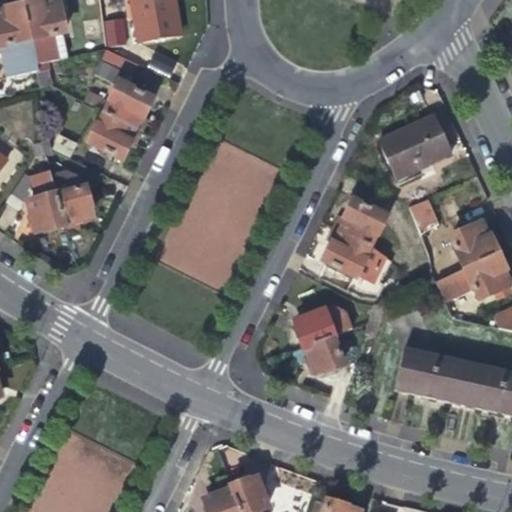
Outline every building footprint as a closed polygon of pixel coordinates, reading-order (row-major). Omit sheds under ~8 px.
[(178,38),(171,0),(131,0),(132,7),(126,8),(129,22),(134,21),(138,45),(178,38)] [(42,7),(23,11),(36,75),(45,74),(44,66),(66,60),(54,4),(42,7)] [(36,75),(23,11),(7,15),(0,16),(0,56),(5,81),(36,75)] [(121,17),(101,23),(108,47),(128,41),(121,17)] [(98,64),(99,65),(125,77),(131,80),(137,67),(104,52),(98,64)] [(94,76),(119,89),(120,86),(125,77),(99,65),(94,76)] [(45,74),(36,75),(37,82),(46,80),(45,74)] [(48,86),(46,80),(37,82),(39,89),(48,86)] [(150,101),(120,86),(119,89),(105,116),(135,131),(144,113),(150,101)] [(124,151),(135,131),(105,116),(89,147),(119,162),(124,151)] [(377,145),(395,183),(449,160),(441,142),(431,122),(377,145)] [(46,143),(40,145),(43,156),(49,154),(46,143)] [(35,158),(43,156),(40,145),(32,147),(35,158)] [(23,177),(12,194),(8,200),(20,208),(35,185),(23,177)] [(81,192),(55,199),(62,227),(78,222),(89,219),(81,192)] [(44,232),(62,227),(55,199),(28,207),(35,234),(44,232)] [(426,202),(409,211),(421,237),(438,228),(426,202)] [(347,218),(338,235),(369,250),(383,220),(353,205),(347,218)] [(451,241),(465,272),(494,259),(487,243),(480,227),(451,241)] [(323,265),(354,280),(355,278),(371,286),(384,260),(369,250),(338,235),(330,251),(323,265)] [(502,275),(494,259),(465,272),(473,291),(478,302),(508,289),(502,275)] [(465,272),(441,283),(433,286),(442,304),(473,291),(465,272)] [(437,273),(429,277),(433,286),(441,283),(437,273)] [(429,277),(422,280),(426,289),(433,286),(429,277)] [(420,292),(426,289),(422,280),(416,283),(420,292)] [(351,331),(344,313),(333,308),(294,322),(298,332),(304,350),(331,340),(351,331)] [(374,309),(368,323),(377,326),(383,312),(374,309)] [(508,335),(511,333),(511,312),(491,323),(495,332),(508,335)] [(374,337),(377,326),(368,323),(364,333),(374,337)] [(341,367),(331,340),(304,350),(311,370),(314,377),(341,367)] [(416,399),(432,403),(440,365),(406,357),(397,395),(416,399)] [(449,407),(465,411),(473,372),(440,365),(432,403),(449,407)] [(485,415),(497,418),(506,380),(473,372),(465,411),(485,415)] [(511,381),(506,380),(497,418),(511,421),(511,381)] [(255,483),(231,492),(238,511),(261,511),(266,510),(261,498),(255,483)] [(238,511),(231,492),(203,504),(206,511),(238,511)]
